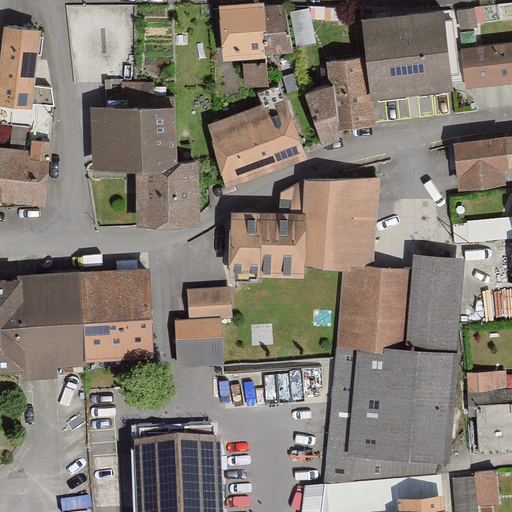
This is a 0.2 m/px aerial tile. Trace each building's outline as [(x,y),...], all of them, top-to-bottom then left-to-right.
[(367,57),(371,100),(451,91),(451,85),(464,84),(461,62),(452,63),(445,6),(362,16),(367,57)] [(262,8),(223,11),(227,59),(266,56),(263,13),(262,8)] [(346,10),(312,10),(312,23),(346,23),(346,10)] [(284,11),(263,13),(266,56),(294,54),(284,11)] [(12,26),(3,105),(57,112),(51,90),(35,88),(39,56),(45,57),(47,40),(38,39),(40,29),(12,26)] [(511,49),(467,54),(470,86),(511,82),(511,49)] [(367,57),(330,61),(333,85),(338,129),(374,125),(371,100),(367,57)] [(268,65),(244,66),(245,87),(269,87),(268,65)] [(136,167),(176,166),(174,103),(152,103),(152,85),(122,86),(122,104),(98,105),(100,169),(136,167)] [(325,145),(339,138),(338,129),(333,85),(308,92),(325,145)] [(207,128),(225,182),(305,155),(283,89),(261,96),(265,108),(207,128)] [(29,153),(0,149),(0,198),(46,204),(57,112),(3,105),(0,126),(32,130),(29,153)] [(511,138),(457,144),(461,188),(510,184),(508,165),(511,164),(511,138)] [(138,215),(199,213),(198,166),(176,166),(136,167),(138,215)] [(306,217),(304,265),(345,266),(325,484),(440,474),(464,273),(372,267),(375,180),(307,178),(306,217)] [(232,272),(304,274),(304,265),(306,217),(234,215),(232,272)] [(511,227),(455,230),(456,247),(511,244),(511,227)] [(153,277),(85,280),(88,360),(156,358),(153,277)] [(88,360),(85,280),(25,283),(28,373),(29,382),(63,380),(63,368),(89,367),(88,360)] [(0,374),(28,373),(25,283),(0,283),(0,374)] [(232,290),(189,292),(191,323),(223,322),(234,321),(232,290)] [(223,322),(191,323),(171,324),(173,365),(225,362),(223,322)] [(468,376),(469,395),(494,394),(493,375),(468,376)] [(511,392),(494,394),(469,395),(470,419),(479,418),(481,457),(511,455),(511,392)] [(218,511),(217,451),(142,453),(142,511),(218,511)] [(499,475),(475,478),(479,508),(503,506),(499,475)] [(446,509),(440,477),(325,488),(323,511),(394,511),(446,509)] [(479,511),(479,508),(475,478),(456,480),(459,511),(479,511)]
